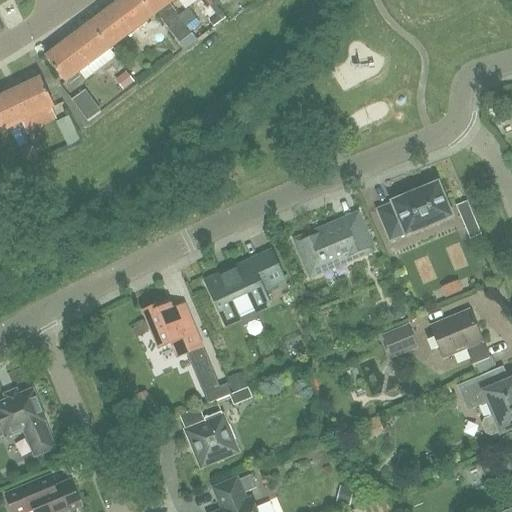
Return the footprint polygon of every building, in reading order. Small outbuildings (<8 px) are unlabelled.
[(93,22),(90,24),(110,50),(135,31),(141,27),(154,16),(141,0),(121,0),(116,5),(123,14),(117,19),(109,9),(93,22)] [(141,0),(154,16),(176,0),(141,0)] [(218,0),(224,9),(238,0),(218,0)] [(49,55),(46,58),(65,84),(79,73),(110,50),(90,24),(88,25),(72,38),(79,48),(73,53),(65,43),(49,55)] [(195,35),(184,44),(192,54),(204,45),(195,35)] [(0,97),(0,122),(4,132),(22,123),(52,109),(55,108),(55,107),(41,78),(19,89),(24,100),(17,103),(12,92),(0,97)] [(80,89),(68,98),(82,116),(88,124),(99,115),(94,107),(80,89)] [(81,142),(69,116),(57,122),(68,148),(81,142)] [(40,165),(44,150),(34,147),(29,162),(40,165)] [(453,217),(452,216),(451,216),(449,210),(452,209),(453,209),(453,208),(449,209),(439,185),(438,183),(437,184),(394,202),(393,202),(392,202),(392,204),(377,210),(390,241),(405,235),(406,237),(453,217)] [(346,220),(343,221),(346,226),(336,230),(334,225),(296,241),(311,276),(358,257),(359,257),(372,252),(357,216),(355,217),(355,218),(346,221),(346,220)] [(284,279),(273,254),(251,264),(247,263),(239,266),(238,269),(224,276),(221,275),(208,280),(207,284),(225,325),(270,304),(262,289),(284,279)] [(450,299),(468,293),(465,282),(446,288),(450,299)] [(169,302),(144,312),(149,324),(153,333),(159,349),(172,344),(177,358),(187,354),(209,405),(230,397),(230,396),(231,395),(227,385),(219,388),(202,347),(192,324),(186,309),(185,306),(183,306),(173,310),(173,311),(169,302)] [(444,359),(467,349),(474,364),(488,358),(482,343),(483,343),(470,310),(431,327),(444,359)] [(395,344),(410,338),(405,327),(383,337),(392,359),(400,356),(395,344)] [(415,349),(410,338),(395,344),(400,356),(415,349)] [(459,387),(468,410),(488,402),(493,417),(485,420),(483,425),(487,433),(491,435),(500,432),(501,434),(511,429),(511,379),(489,389),(484,377),(459,387)] [(231,395),(230,396),(230,397),(234,406),(249,399),(245,389),(233,395),(231,395)] [(0,436),(5,434),(6,437),(24,430),(35,456),(54,449),(43,422),(45,421),(33,391),(18,397),(16,391),(15,392),(17,397),(9,401),(6,395),(5,396),(7,402),(0,404),(0,436)] [(142,412),(157,406),(152,393),(137,400),(142,412)] [(221,413),(204,420),(205,423),(186,431),(186,432),(201,469),(238,453),(234,441),(236,441),(229,425),(227,426),(221,412),(221,413)] [(214,489),(221,506),(223,505),(225,510),(221,511),(256,511),(251,500),(246,501),(243,494),(256,489),(251,476),(238,481),(237,479),(214,489)] [(34,511),(78,511),(78,510),(77,508),(81,507),(71,482),(55,488),(50,477),(6,496),(12,511),(28,511),(34,510),(34,511)]
